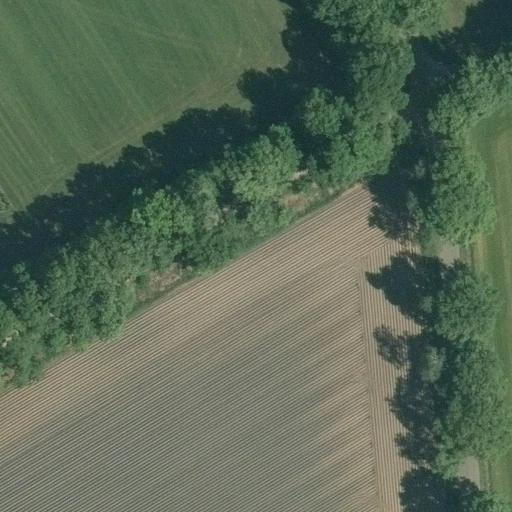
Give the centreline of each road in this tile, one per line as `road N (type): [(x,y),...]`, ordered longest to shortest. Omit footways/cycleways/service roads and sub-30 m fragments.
road 1 (track): [(0,346),(429,96)]
road 2 (unclassified): [(471,511),(429,96)]
